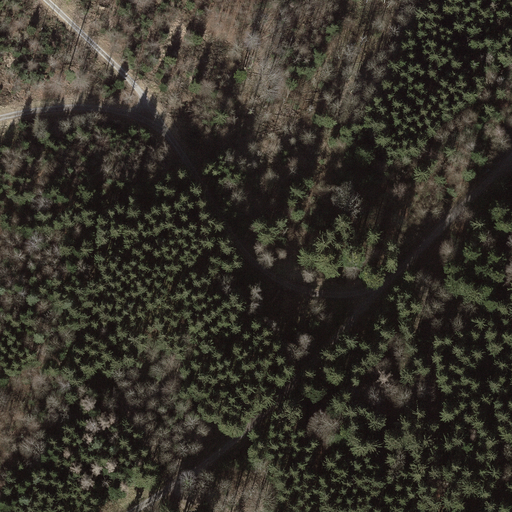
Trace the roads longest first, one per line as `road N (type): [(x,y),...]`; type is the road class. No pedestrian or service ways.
road 1 (track): [(510,162),(226,448),(135,511)]
road 2 (track): [(0,118),(87,106),(140,117),(169,137),(233,239),(271,277),(330,297),(379,296)]
road 3 (track): [(157,125),(143,95),(48,0)]
